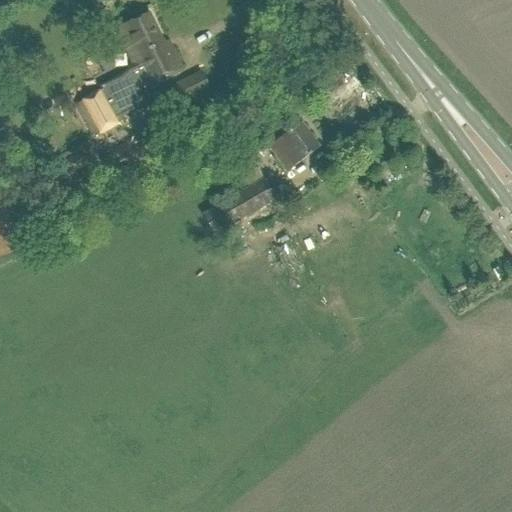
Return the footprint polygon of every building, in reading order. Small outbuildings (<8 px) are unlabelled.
[(169,62),(147,17),(117,32),(133,64),(137,62),(149,87),(180,72),(174,59),(169,62)] [(213,97),(202,75),(153,98),(163,121),(213,97)] [(125,119),(109,88),(77,105),(94,136),(125,119)] [(320,149),(302,124),(280,140),(282,143),(273,150),(288,171),(302,161),(320,149)] [(274,202),(255,169),(239,179),(245,190),(201,216),(214,237),(274,202)] [(407,207),(419,195),(409,184),(397,196),(407,207)]
